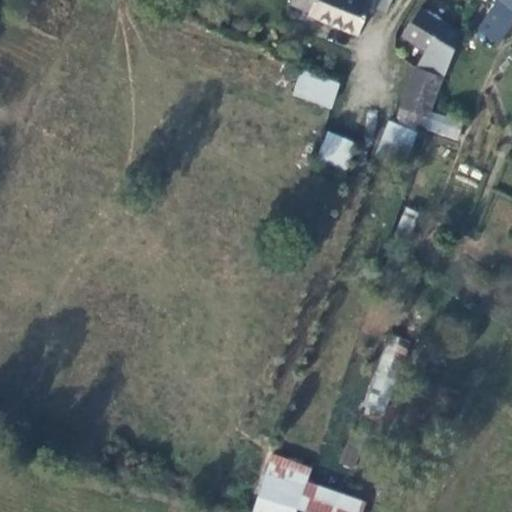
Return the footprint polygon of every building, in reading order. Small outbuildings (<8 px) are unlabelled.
[(383,12),(388,0),(286,0),(286,1),(355,35),(368,6),(383,12)] [(498,46),(511,23),(511,0),(494,0),(475,32),(498,46)] [(400,36),(448,66),(461,36),(416,10),(400,36)] [(301,68),(292,96),(332,109),(341,81),(301,68)] [(413,71),(396,110),(425,122),(439,83),(413,71)] [(387,120),(376,154),(406,164),(418,130),(387,120)] [(317,157),(347,170),(358,143),(328,131),(317,157)] [(413,233),(416,211),(402,209),(398,231),(413,233)] [(383,335),(363,413),(386,419),(405,340),(383,335)] [(253,511),(295,511),(308,472),(270,462),(253,511)]
